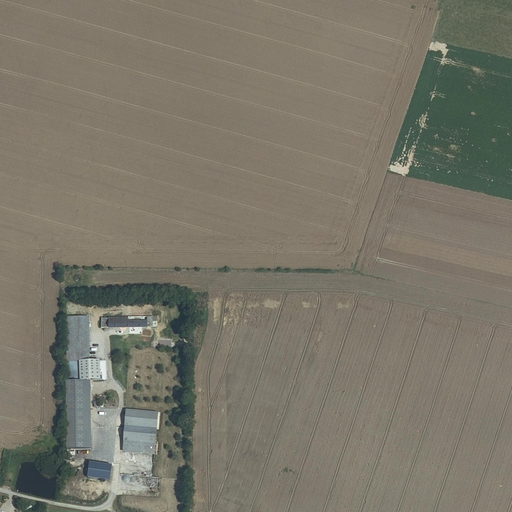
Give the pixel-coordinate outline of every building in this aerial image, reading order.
[(166,308),(157,307),(155,340),(164,341),(166,308)] [(179,308),(168,307),(166,340),(178,341),(179,308)] [(149,318),(102,319),(103,328),(153,328),(153,314),(149,314),(149,318)] [(89,318),(66,318),(66,443),(89,443),(89,407),(84,407),(84,388),(84,380),(100,380),(99,361),(89,361),(89,318)] [(105,362),(100,363),(102,381),(108,380),(105,362)] [(160,413),(127,410),(123,451),(154,454),(156,429),(158,429),(160,413)] [(92,479),(107,482),(110,466),(95,464),(92,479)]
